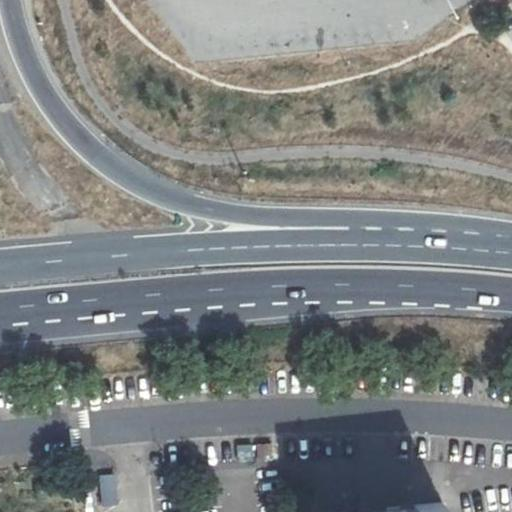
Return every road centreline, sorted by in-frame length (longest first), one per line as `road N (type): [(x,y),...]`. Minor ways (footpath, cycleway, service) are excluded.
road 1 (residential): [(511,423),(366,415),(0,439)]
road 2 (trunk): [(366,245),(195,209),(128,182),(58,119),(26,62),(12,0)]
road 3 (motorway): [(366,245),(0,267)]
road 4 (trunk): [(251,290),(407,288),(511,297)]
road 5 (trunk): [(0,335),(251,290)]
road 6 (motorway): [(0,308),(251,290)]
road 7 (trunk): [(511,254),(366,245)]
